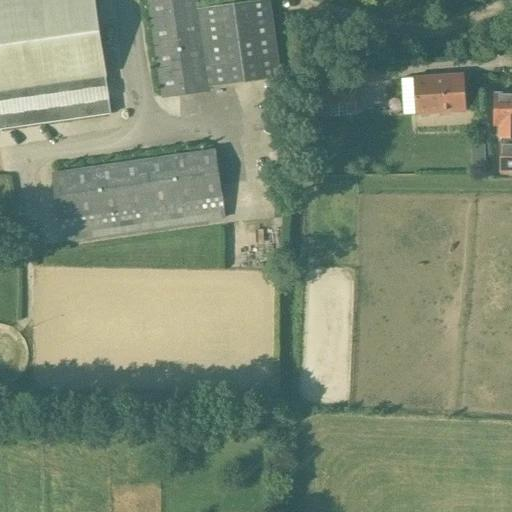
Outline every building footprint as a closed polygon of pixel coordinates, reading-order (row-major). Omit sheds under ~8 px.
[(0,0),(0,129),(112,114),(106,77),(107,77),(95,0),(0,0)] [(199,10),(197,0),(147,0),(162,98),(210,91),(210,87),(199,10)] [(199,10),(210,87),(281,77),(270,0),(250,3),(199,10)] [(416,112),(466,109),(463,71),(413,74),(416,112)] [(314,73),(316,112),(356,111),(355,86),(331,87),(331,72),(314,73)] [(511,92),(496,92),(496,125),(498,125),(498,135),(511,135),(511,92)] [(503,159),(511,159),(511,140),(503,141),(503,159)] [(62,245),(226,221),(223,197),(216,149),(52,172),(62,245)]
